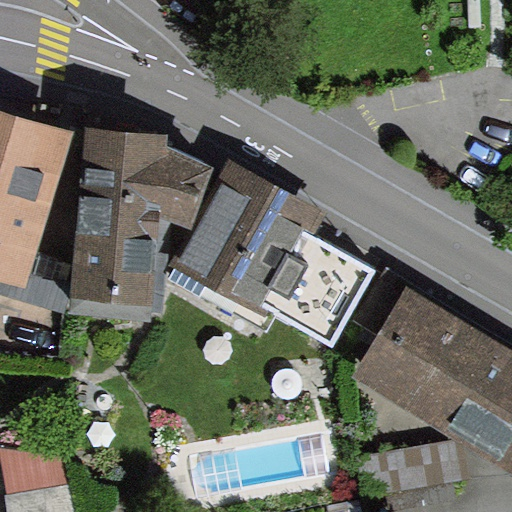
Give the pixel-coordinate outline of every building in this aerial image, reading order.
[(0,308),(64,328),(68,314),(70,298),(29,285),(74,137),(0,114),(0,308)] [(167,152),(168,137),(84,130),(70,298),(68,314),(163,322),(171,228),(191,234),(214,168),(167,152)] [(326,222),(227,168),(191,234),(171,271),(177,274),(169,289),(248,332),(256,317),(269,325),(326,222)] [(511,341),(386,262),(353,315),(373,328),(351,362),(511,463),(511,341)] [(356,493),(387,488),(390,510),(453,500),(450,479),(460,477),(454,435),(349,452),(356,493)] [(75,511),(65,453),(0,445),(0,459),(9,511),(75,511)]
